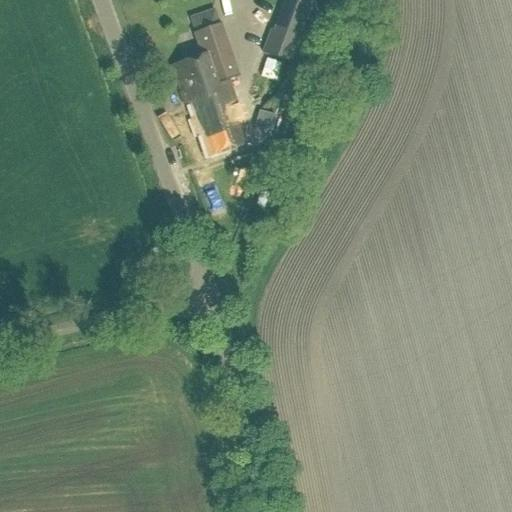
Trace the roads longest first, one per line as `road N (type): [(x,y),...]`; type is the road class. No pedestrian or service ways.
road 1 (unclassified): [(211,295),(101,0)]
road 2 (unclassified): [(260,511),(211,295)]
road 3 (unclassified): [(211,295),(0,344)]
